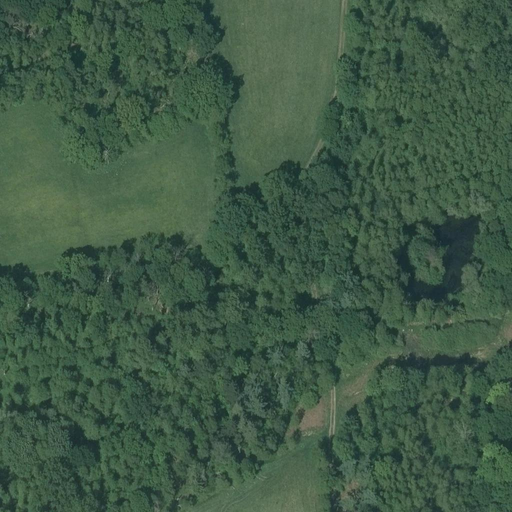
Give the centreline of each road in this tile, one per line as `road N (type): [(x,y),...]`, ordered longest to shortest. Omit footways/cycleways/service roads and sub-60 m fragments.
road 1 (track): [(299,200),(327,356),(337,511)]
road 2 (track): [(345,0),(337,100),(299,200)]
road 3 (track): [(203,316),(253,226),(299,200)]
road 4 (track): [(327,356),(398,309),(464,307)]
